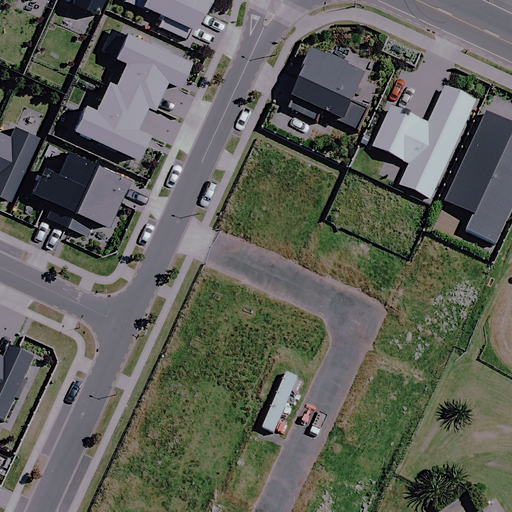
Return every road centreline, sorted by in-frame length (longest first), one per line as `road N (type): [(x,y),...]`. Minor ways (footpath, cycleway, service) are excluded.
road 1 (residential): [(274,511),(348,352),(347,309),(170,231)]
road 2 (residential): [(170,231),(275,0)]
road 3 (residential): [(39,511),(125,326)]
road 4 (residential): [(125,326),(0,266)]
